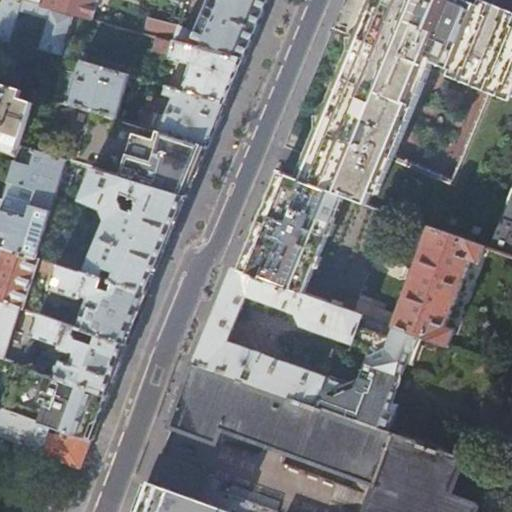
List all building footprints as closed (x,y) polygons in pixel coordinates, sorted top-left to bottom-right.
[(29,2),(20,0),(5,0),(0,17),(0,36),(11,40),(21,6),(27,8),(29,2)] [(42,0),(40,5),(91,19),(97,0),(42,0)] [(267,5),(269,0),(209,0),(195,34),(180,27),(154,20),(150,35),(245,59),(267,5)] [(312,157),(303,181),(345,196),(432,228),(488,248),(490,249),(511,190),(511,0),(376,0),(369,19),(339,91),(323,129),(312,157)] [(236,81),(245,59),(150,35),(141,32),(139,42),(156,47),(155,52),(173,57),(172,59),(192,65),(189,74),(184,73),(182,79),(187,81),(184,91),(226,104),(236,81)] [(17,41),(11,40),(0,36),(0,49),(13,53),(17,41)] [(82,61),(69,103),(95,111),(117,118),(129,75),(82,61)] [(0,141),(20,148),(21,147),(34,104),(20,99),(23,90),(0,82),(0,141)] [(224,111),(226,104),(184,91),(170,87),(164,99),(148,96),(139,125),(161,132),(209,147),(224,111)] [(69,103),(38,94),(34,104),(21,147),(36,152),(67,161),(77,164),(95,111),(69,103)] [(209,147),(161,132),(157,143),(137,137),(123,178),(187,198),(198,172),(209,147)] [(37,260),(67,161),(36,152),(32,167),(16,162),(10,184),(35,191),(27,219),(1,211),(0,214),(0,231),(11,235),(7,251),(37,260)] [(102,279),(106,271),(116,275),(114,283),(117,284),(148,293),(167,247),(187,198),(123,178),(94,169),(80,202),(102,211),(106,222),(86,275),(102,279)] [(345,196),(303,181),(284,174),(265,219),(242,271),(304,293),(345,196)] [(511,190),(490,249),(511,256),(511,190)] [(488,248),(432,228),(399,316),(357,301),(353,311),(365,315),(422,336),(451,346),(457,331),(449,328),(473,263),(481,266),(488,248)] [(7,251),(0,248),(0,260),(0,261),(0,302),(22,310),(23,310),(37,271),(56,276),(51,291),(81,301),(84,299),(85,298),(91,300),(89,305),(87,305),(79,329),(100,336),(127,345),(136,322),(148,293),(117,284),(114,292),(102,288),(104,280),(102,279),(86,275),(37,260),(7,251)] [(353,311),(304,293),(242,271),(234,268),(218,307),(195,363),(315,406),(327,378),(229,343),(249,296),(298,315),(303,326),(356,345),(365,315),(353,311)] [(0,302),(0,357),(4,359),(22,310),(0,302)] [(422,336),(365,315),(356,345),(368,350),(370,356),(361,379),(351,382),(331,375),(329,379),(327,378),(315,406),(387,432),(391,423),(387,422),(416,344),(419,345),(422,336)] [(77,335),(79,329),(41,316),(33,336),(62,347),(61,349),(72,354),(72,352),(78,354),(73,365),(62,361),(55,377),(108,396),(117,371),(127,345),(100,336),(97,345),(80,339),(77,335)] [(55,377),(16,363),(0,408),(54,427),(62,430),(92,441),(103,410),(108,396),(55,377)] [(315,406),(195,363),(172,426),(216,442),(222,427),(354,475),(363,478),(376,483),(366,511),(479,511),(495,470),(387,432),(315,406)] [(0,408),(0,435),(43,452),(43,454),(68,463),(82,469),(92,441),(62,430),(60,437),(52,434),(54,427),(0,408)] [(151,483),(228,511),(278,511),(279,508),(221,487),(224,478),(161,456),(151,483)] [(511,511),(511,477),(497,472),(497,471),(495,470),(479,511),(511,511)] [(228,511),(151,483),(140,511),(228,511)]
